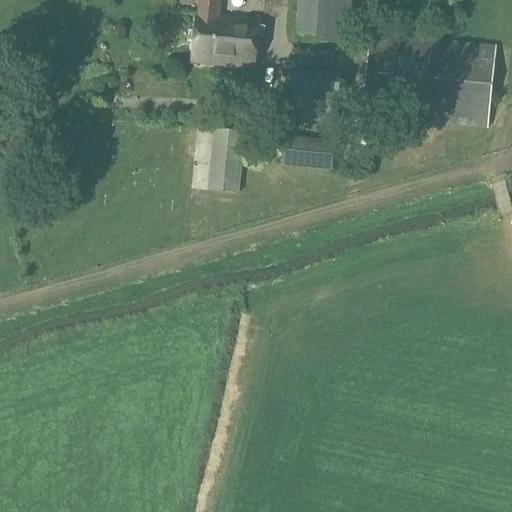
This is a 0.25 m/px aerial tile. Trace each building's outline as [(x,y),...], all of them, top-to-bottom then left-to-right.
[(200,0),(199,18),(198,18),(193,63),(254,69),(260,22),(219,18),(220,0),(200,0)] [(299,0),(296,42),(349,47),(353,0),(299,0)] [(497,47),(371,33),(362,116),(489,130),(497,47)] [(342,75),(294,70),(288,119),(336,125),(342,75)] [(246,133),(214,130),(208,192),(240,195),(246,133)] [(336,142),(286,137),(283,167),(333,172),(336,142)]
